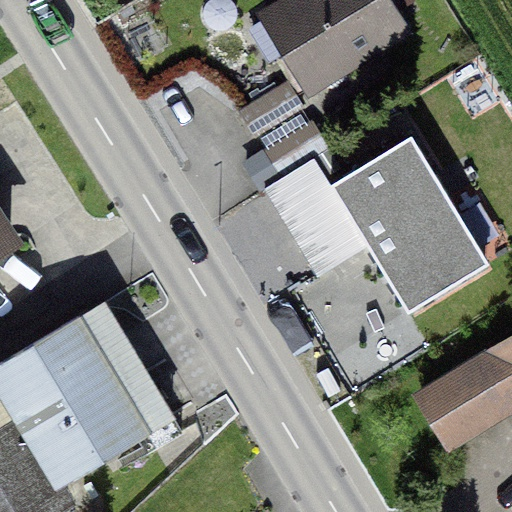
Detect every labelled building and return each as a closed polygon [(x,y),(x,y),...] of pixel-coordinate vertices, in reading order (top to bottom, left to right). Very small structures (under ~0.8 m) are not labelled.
[(265,64),(295,45),(319,83),(401,33),(380,0),(288,0),(273,9),(275,12),(251,27),(248,35),(265,64)] [(297,109),(283,85),(236,114),(251,137),(297,109)] [(276,177),(322,148),(307,125),(261,153),(276,177)] [(497,265),(422,146),(335,200),(410,320),(497,265)] [(0,425),(13,418),(53,487),(55,485),(132,440),(83,357),(93,351),(75,319),(0,363),(0,425)] [(511,341),(491,355),(511,387),(511,341)] [(458,375),(419,399),(446,442),(484,418),(458,375)] [(0,511),(39,511),(63,498),(55,485),(53,487),(13,418),(0,425),(0,511)]
